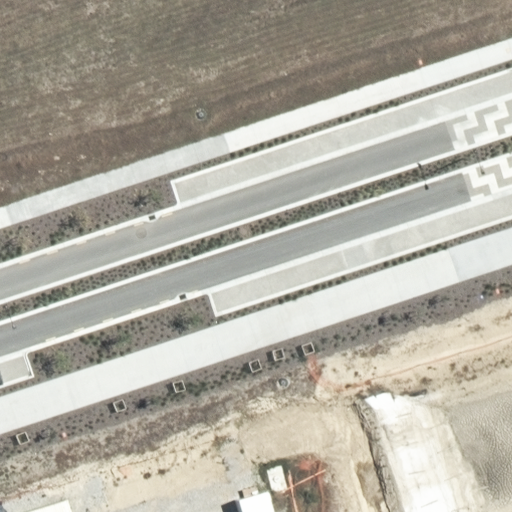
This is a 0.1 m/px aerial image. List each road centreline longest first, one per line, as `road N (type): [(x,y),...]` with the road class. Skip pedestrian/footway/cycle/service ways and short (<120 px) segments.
road 1 (residential): [(0,284),(511,113)]
road 2 (residential): [(511,176),(0,338)]
